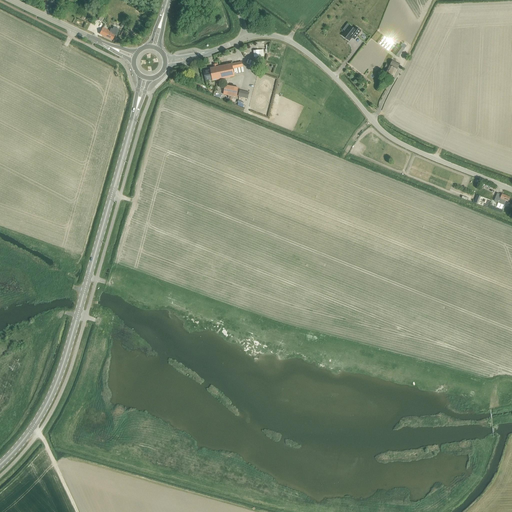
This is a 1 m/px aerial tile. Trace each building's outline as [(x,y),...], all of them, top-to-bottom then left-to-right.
[(350,26),(342,36),(349,41),(352,38),(355,40),(361,31),(356,27),(354,29),(350,26)] [(99,34),(112,40),(115,35),(110,33),(111,32),(102,28),(99,34)] [(394,44),(384,36),(378,44),(388,51),(394,44)] [(398,45),(392,53),(398,57),(406,46),(402,43),(400,46),(398,45)] [(394,68),(397,70),(400,64),(392,61),(390,66),(386,64),(385,67),(387,69),(385,73),(391,76),(394,68)] [(234,76),(233,69),(236,68),(237,74),(244,73),(243,67),(242,62),(218,67),(218,64),(213,65),(214,68),(210,68),(211,70),(204,71),(206,81),(213,79),(213,81),(234,76)] [(238,88),(225,85),(224,94),(236,97),(237,92),(238,88)] [(506,201),(508,202),(510,197),(502,194),(501,195),(497,194),(494,201),(504,205),(506,201)]
